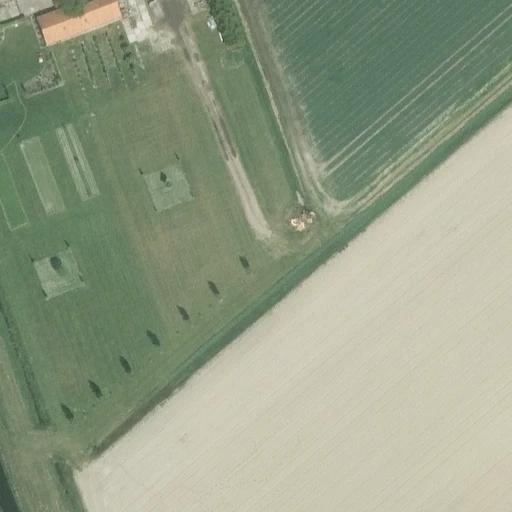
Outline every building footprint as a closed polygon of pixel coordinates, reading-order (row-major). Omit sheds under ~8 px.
[(35,22),(46,48),(120,19),(112,0),(106,0),(75,12),(73,7),(35,22)] [(78,83),(96,77),(88,50),(70,55),(78,83)] [(217,61),(230,99),(242,95),(228,57),(217,61)] [(143,77),(161,71),(158,62),(140,68),(143,77)] [(157,98),(132,105),(137,123),(154,118),(156,127),(144,130),(149,147),(190,135),(183,109),(162,115),(157,98)]
